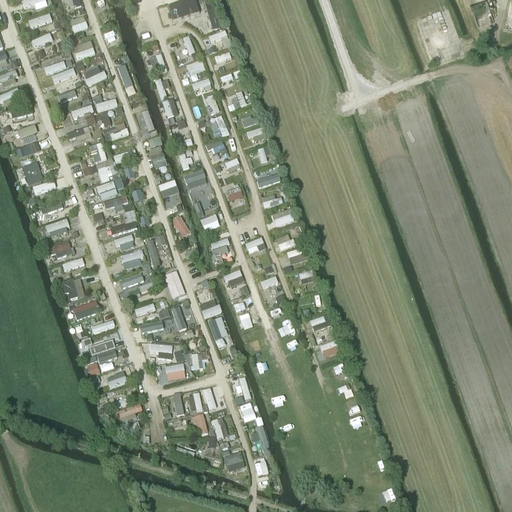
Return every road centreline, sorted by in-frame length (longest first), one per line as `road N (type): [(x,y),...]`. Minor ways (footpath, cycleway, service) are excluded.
road 1 (track): [(371,92),(329,117),(459,481),(461,511)]
road 2 (track): [(281,511),(0,421)]
road 3 (track): [(329,0),(371,92),(449,66),(469,73),(493,64),(511,87)]
